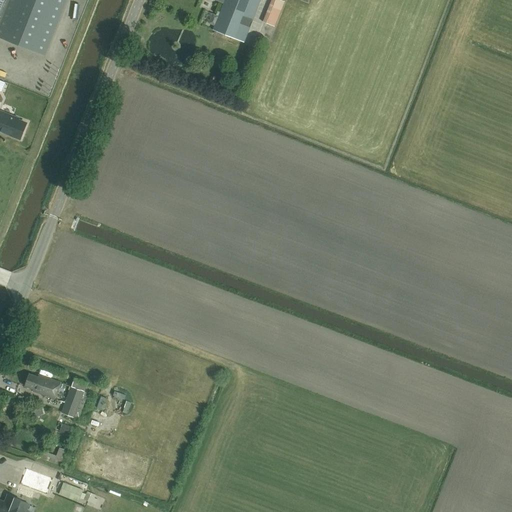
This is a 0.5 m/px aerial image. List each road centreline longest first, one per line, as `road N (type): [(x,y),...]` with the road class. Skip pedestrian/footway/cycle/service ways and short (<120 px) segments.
road 1 (tertiary): [(0,350),(139,0)]
road 2 (track): [(20,297),(49,295),(223,362)]
